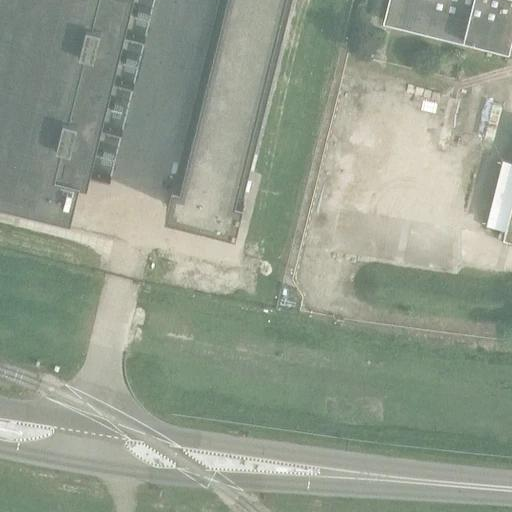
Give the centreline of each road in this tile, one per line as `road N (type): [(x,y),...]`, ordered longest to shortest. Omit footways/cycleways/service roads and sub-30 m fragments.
road 1 (secondary): [(403,481),(320,459),(0,410)]
road 2 (secondary): [(0,447),(191,478),(320,486),(403,481)]
